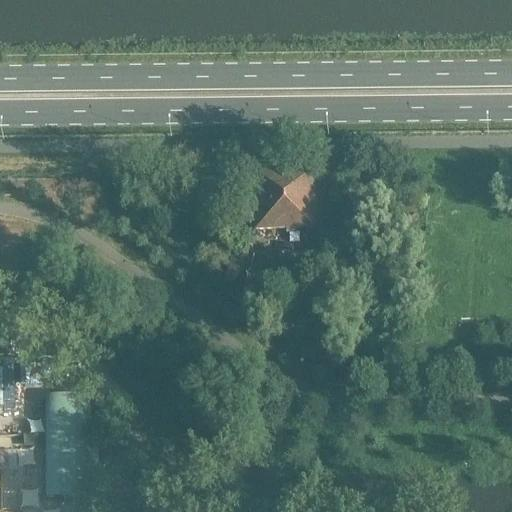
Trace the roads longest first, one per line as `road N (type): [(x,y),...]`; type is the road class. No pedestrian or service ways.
road 1 (primary): [(511,73),(0,79)]
road 2 (primary): [(0,111),(511,106)]
